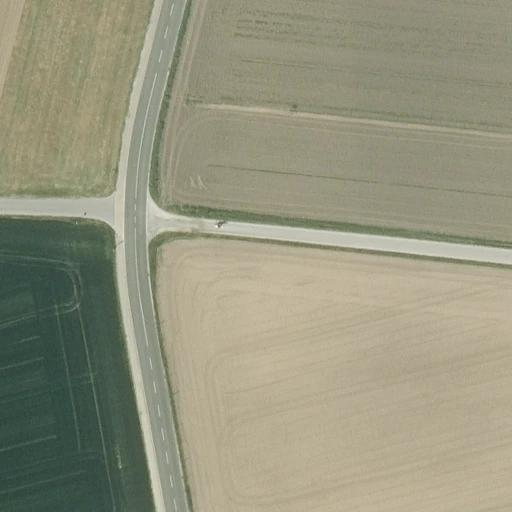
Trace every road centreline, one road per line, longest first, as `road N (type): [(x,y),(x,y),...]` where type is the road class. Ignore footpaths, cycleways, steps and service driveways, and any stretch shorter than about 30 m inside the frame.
road 1 (unclassified): [(511,258),(135,212)]
road 2 (residential): [(176,511),(142,312),(135,212)]
road 3 (residential): [(135,212),(135,164),(176,0)]
road 4 (unclassified): [(135,212),(0,206)]
